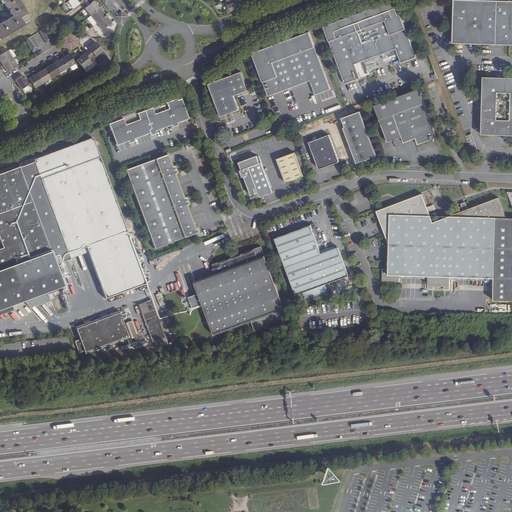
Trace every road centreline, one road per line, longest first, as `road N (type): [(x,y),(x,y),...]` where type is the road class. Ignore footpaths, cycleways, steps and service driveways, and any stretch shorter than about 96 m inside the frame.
road 1 (motorway): [(511,384),(0,445)]
road 2 (motorway): [(0,469),(511,409)]
road 3 (unclassified): [(486,178),(373,174),(251,215),(233,201),(184,61)]
road 4 (tertiary): [(29,127),(174,66)]
road 5 (tertiary): [(186,58),(321,0)]
road 6 (tertiary): [(150,50),(29,127)]
road 7 (tertiary): [(311,0),(222,28),(180,30)]
